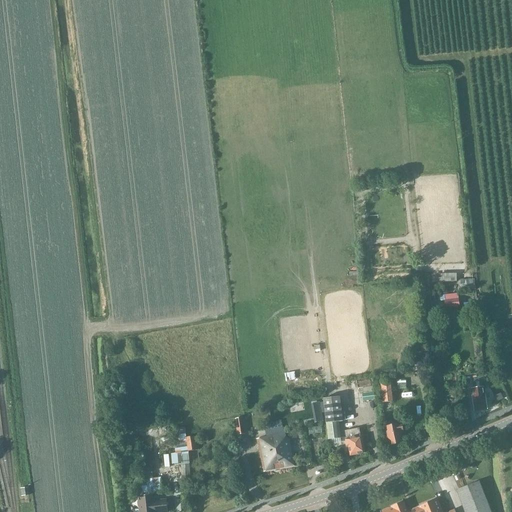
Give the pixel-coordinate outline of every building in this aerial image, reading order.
[(459,276),(459,268),(439,268),(440,276),(459,276)] [(445,295),(445,300),(446,309),(460,307),(459,299),(458,299),(457,294),(445,295)] [(389,376),(374,378),(374,384),(380,383),(383,403),(392,402),(394,402),(392,376),(419,374),(418,367),(420,367),(419,357),(414,358),(415,367),(388,369),(389,376)] [(485,387),(472,389),(475,411),(487,409),(485,395),(486,394),(485,387)] [(503,399),(501,393),(494,397),(496,402),(503,399)] [(341,438),(339,422),(344,422),(341,396),(323,399),(327,424),(329,440),(341,438)] [(162,414),(159,419),(165,423),(168,418),(162,414)] [(238,436),(246,434),(243,418),(235,419),(238,436)] [(265,427),(266,432),(272,430),(273,436),(279,469),(295,466),(290,440),(287,440),(285,433),(282,434),(280,424),(265,427)] [(401,424),(385,427),(389,446),(404,443),(401,432),(403,432),(401,424)] [(182,476),(191,475),(191,465),(189,451),(200,450),(199,443),(209,442),(208,436),(187,438),(186,427),(174,429),(175,438),(174,438),(175,446),(161,448),(161,455),(172,454),(173,465),(182,465),(182,476)] [(351,456),(365,453),(362,436),(361,436),(360,428),(345,431),(346,439),(345,439),(347,447),(349,447),(351,456)] [(264,472),(279,469),(273,436),(272,430),(266,432),(267,437),(257,439),(264,472)] [(135,481),(137,499),(149,497),(148,495),(162,494),(160,478),(152,479),(151,473),(143,474),(144,480),(135,481)] [(491,511),(479,482),(459,490),(457,491),(465,511),(491,511)] [(27,487),(20,488),(21,496),(28,495),(27,487)] [(162,511),(161,501),(154,501),(153,498),(139,499),(139,511),(162,511)] [(455,511),(455,510),(449,511),(442,511),(437,499),(417,507),(418,508),(407,511),(403,502),(391,507),(392,508),(381,511),(455,511)]
